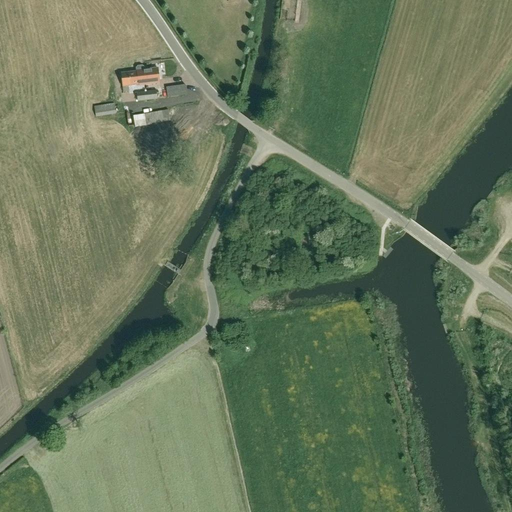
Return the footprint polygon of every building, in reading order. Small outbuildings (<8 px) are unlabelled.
[(176,59),(171,52),(166,56),(171,63),(176,59)] [(160,69),(170,64),(164,53),(154,58),(160,69)] [(137,85),(137,86),(159,84),(158,69),(145,70),(144,68),(142,66),(137,67),(136,69),(136,73),(121,74),(123,92),(129,92),(128,85),(137,85)] [(167,98),(186,95),(185,85),(166,88),(167,98)] [(156,90),(137,93),(138,102),(158,99),(156,90)] [(114,103),(94,107),(96,117),(116,114),(114,103)] [(131,118),(136,117),(142,152),(146,151),(143,136),(149,135),(146,121),(170,117),(168,104),(129,111),(131,118)]
